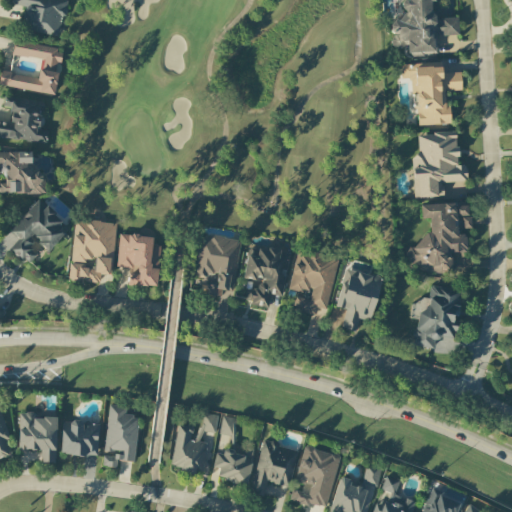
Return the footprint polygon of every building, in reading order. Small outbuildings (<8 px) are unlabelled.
[(65,0),(10,0),(10,3),(24,5),(20,30),(59,36),(65,0)] [(435,52),(434,36),(458,35),(457,17),(432,18),(431,1),(434,1),(434,0),(399,0),(401,22),(390,22),(391,48),(406,47),(407,53),(435,52)] [(0,85),(54,95),(62,48),(14,40),(12,55),(41,60),(38,78),(0,71),(0,72),(0,85)] [(417,126),(450,124),(449,104),(444,104),(444,91),(461,90),(460,72),(441,73),(441,62),(400,64),(400,79),(410,79),(411,93),(415,92),(417,126)] [(0,137),(46,143),(47,130),(41,129),(45,103),(3,98),(2,107),(11,108),(9,122),(0,120),(0,137)] [(413,198),(445,196),(444,187),(466,186),(465,166),(457,166),(455,132),(417,134),(418,155),(411,156),(413,198)] [(0,151),(0,192),(44,193),(44,172),(30,171),(30,152),(0,151)] [(9,232),(18,239),(9,250),(26,264),(35,253),(27,246),(34,239),(48,251),(69,227),(36,199),(9,232)] [(420,205),(420,218),(424,218),(425,247),(405,248),(405,270),(451,269),(451,252),(466,252),(465,234),(458,234),(458,229),(469,228),(469,204),(420,205)] [(114,223),(73,220),(69,280),(99,282),(100,275),(111,275),(114,223)] [(157,287),(159,245),(152,245),(152,236),(118,234),(116,267),(129,268),(128,286),(157,287)] [(239,239),(200,235),(195,274),(217,277),(216,286),(201,284),(200,294),(221,296),(222,291),(233,292),(239,239)] [(289,254),(249,247),(243,277),(260,280),(258,291),(246,289),(244,303),(268,307),(270,294),(282,296),(289,254)] [(326,309),(337,258),(296,249),(288,290),(296,292),(291,310),(313,314),(315,307),(326,309)] [(380,277),(344,269),(335,307),(345,310),(341,328),(355,332),(358,319),(370,322),(380,277)] [(453,339),(456,325),(451,325),(453,315),(455,316),(461,290),(430,284),(426,302),(413,299),(411,313),(417,315),(411,345),(433,349),(435,336),(453,339)] [(133,462),(139,417),(125,415),(126,407),(108,404),(102,453),(103,453),(101,466),(115,468),(117,460),(133,462)] [(0,410),(0,458),(9,456),(5,440),(9,439),(0,410)] [(56,418),(35,417),(35,413),(19,412),(17,450),(40,451),(40,462),(54,463),(56,418)] [(177,424),(170,465),(180,467),(179,470),(201,474),(207,443),(200,442),(201,431),(214,433),(217,416),(199,413),(196,427),(177,424)] [(236,419),(221,417),(219,434),(233,436),(236,419)] [(61,421),(60,455),(97,456),(98,423),(61,421)] [(297,450),(261,442),(250,489),(263,492),(266,482),(288,487),(297,450)] [(325,509),(339,455),(303,446),(294,482),(309,485),(307,494),(292,490),(289,500),(325,509)] [(215,453),(212,467),(218,468),(216,479),(246,485),(254,450),(241,447),(240,452),(223,449),(222,454),(215,453)] [(379,470),(365,467),(362,483),(376,485),(379,470)] [(360,511),(366,489),(349,485),(350,479),(337,476),(330,511),(331,511),(360,511)] [(411,511),(414,502),(394,495),(399,481),(385,477),(380,491),(386,493),(382,505),(375,503),(371,511),(411,511)] [(420,511),(453,511),(458,501),(428,491),(420,511)]
